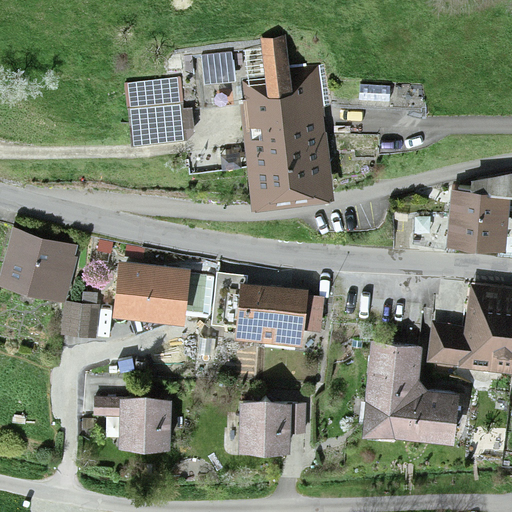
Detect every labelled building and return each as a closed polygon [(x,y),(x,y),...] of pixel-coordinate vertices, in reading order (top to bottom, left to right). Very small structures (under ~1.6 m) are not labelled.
[(285,42),(196,51),(201,102),(251,97),(260,185),(323,179),(312,71),(288,73),(285,42)] [(182,102),(133,107),(137,141),(186,136),(182,102)] [(504,201),(456,197),(452,239),(500,243),(504,201)] [(75,254),(15,237),(2,282),(62,299),(75,254)] [(193,278),(124,268),(120,300),(188,309),(193,278)] [(299,297),(245,291),(241,325),(296,330),(299,297)] [(464,364),(511,370),(511,296),(473,291),(464,364)] [(65,331),(80,331),(82,302),(67,301),(65,331)] [(82,302),(80,331),(94,333),(98,303),(82,302)] [(366,433),(415,387),(419,346),(375,342),(366,433)] [(415,387),(366,433),(450,442),(455,391),(415,387)] [(164,403),(124,402),(123,445),(163,446),(164,403)] [(286,407),(247,407),(246,448),(285,449),(286,407)]
